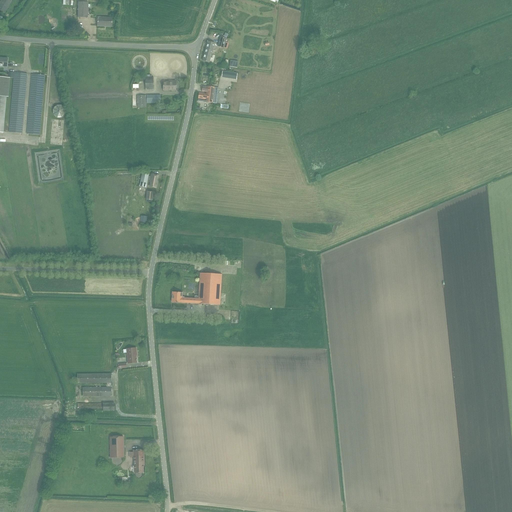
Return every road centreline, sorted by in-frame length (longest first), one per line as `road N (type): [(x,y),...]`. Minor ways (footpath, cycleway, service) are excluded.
road 1 (tertiary): [(167,511),(148,289),(198,48)]
road 2 (unclassified): [(0,39),(198,48)]
road 3 (unknown): [(0,269),(151,273)]
